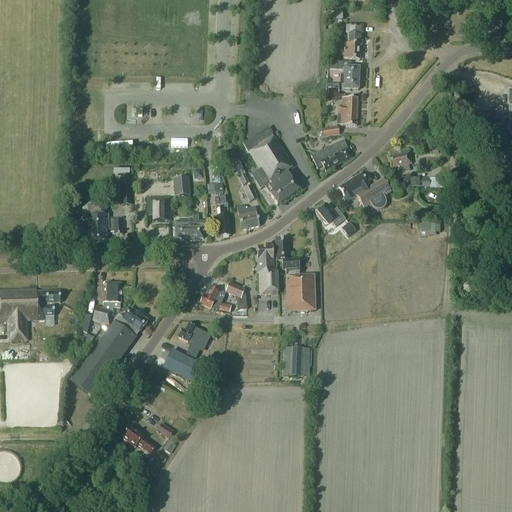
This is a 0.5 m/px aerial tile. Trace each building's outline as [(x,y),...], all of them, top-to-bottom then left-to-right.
[(348,60),(359,60),(360,45),(362,45),(363,26),(349,25),(349,26),(346,26),(345,33),(348,33),(348,45),(343,44),(343,59),(348,59),(348,60)] [(350,91),(358,91),(359,69),(350,69),(350,63),(345,63),(341,63),(340,69),(343,69),(343,71),(342,76),(344,76),(343,79),(341,79),(341,83),(343,83),(343,85),(342,85),(341,92),(350,92),(350,91)] [(505,119),(510,119),(510,135),(511,135),(511,94),(511,95),(510,95),(510,96),(510,110),(502,110),(502,109),(496,109),(492,109),(492,111),(484,111),(484,112),(484,118),(492,118),(492,125),(502,125),(502,123),(505,123),(505,119)] [(341,116),(340,126),(356,127),(357,99),(342,98),(341,107),(338,107),(337,115),(341,116)] [(321,130),(322,139),(339,136),(338,127),(321,130)] [(273,138),(271,135),(272,134),(269,128),(242,145),(249,156),(256,167),(258,170),(250,176),(260,190),(264,188),(269,195),(277,207),(299,191),(286,172),(293,167),(273,138)] [(317,170),(323,167),(325,172),(352,159),(343,141),(310,157),(317,170)] [(410,172),(408,165),(411,164),(409,150),(400,152),(401,155),(389,157),(391,169),(400,167),(402,173),(410,172)] [(202,172),(194,172),(194,176),(198,180),(202,180),(202,172)] [(245,174),(239,177),(243,186),(250,183),(245,174)] [(364,209),(370,205),(372,208),(375,210),(379,210),(382,209),(384,207),(386,203),(385,200),(383,197),(391,192),(383,180),(369,188),(361,175),(356,179),(356,178),(338,189),(344,198),(343,199),(346,203),(356,197),(364,209)] [(190,196),(188,178),(172,180),(174,198),(190,196)] [(420,179),(411,179),(412,188),(420,188),(429,188),(430,179),(420,179)] [(257,199),(251,186),(243,190),(249,203),(257,199)] [(122,206),(131,206),(129,187),(120,187),(122,206)] [(153,222),(170,222),(170,199),(146,199),(146,218),(153,217),(153,222)] [(215,207),(219,206),(225,205),(224,199),(215,200),(215,207)] [(106,216),(105,205),(92,205),(92,216),(88,217),(88,224),(81,224),(82,235),(88,234),(89,242),(106,241),(106,230),(108,229),(108,219),(108,216),(106,216)] [(225,205),(219,206),(220,218),(213,218),(214,227),(217,226),(218,238),(230,237),(228,215),(227,215),(226,205),(225,205)] [(327,226),(331,223),(335,228),(345,220),(336,209),(332,212),(326,205),(317,213),(327,226)] [(255,208),(244,210),(244,207),(236,209),(237,212),(241,231),(259,227),(255,208)] [(190,230),(190,240),(203,240),(203,230),(206,230),(206,223),(201,223),(201,215),(193,215),(193,223),(194,223),(194,230),(190,230)] [(114,233),(114,236),(122,236),(122,232),(124,232),(124,218),(110,219),(111,233),(114,233)] [(194,223),(193,223),(175,222),(175,223),(173,224),(173,229),(175,230),(175,240),(190,240),(190,230),(194,230),(194,223)] [(428,222),(428,233),(440,233),(440,222),(428,222)] [(353,229),(348,224),(341,230),(345,235),(353,229)] [(287,238),(275,239),(276,261),(281,261),(282,271),(285,271),(286,313),(315,312),(314,276),(299,277),(299,260),(288,261),(287,238)] [(257,248),(257,296),(277,295),(276,273),(276,269),(273,269),(272,247),(257,248)] [(468,284),(464,287),(464,292),(468,294),(472,291),(472,286),(468,284)] [(120,285),(105,285),(103,287),(103,309),(95,307),(92,322),(109,326),(113,309),(120,309),(120,304),(120,285)] [(227,294),(235,298),(236,305),(246,304),(244,291),(229,285),(226,293),(228,293),(227,294)] [(37,293),(37,290),(0,291),(0,322),(7,322),(8,343),(12,343),(27,342),(27,322),(45,321),(45,318),(54,317),(53,304),(60,304),(59,292),(37,293)] [(200,305),(210,310),(210,309),(229,314),(231,307),(221,305),(225,294),(222,293),(219,294),(210,290),(206,298),(204,297),(200,305)] [(71,383),(90,397),(115,363),(117,364),(140,332),(148,322),(141,317),(137,313),(137,314),(130,309),(122,319),(119,316),(95,348),(71,383)] [(182,330),(178,338),(181,340),(192,346),(195,347),(194,348),(202,352),(205,345),(207,346),(212,337),(188,325),(185,332),(182,330)] [(87,335),(84,341),(91,344),(94,338),(87,335)] [(309,350),(290,349),(289,378),(308,379),(309,350)] [(193,350),(191,356),(204,363),(206,355),(193,350)] [(171,351),(162,368),(193,384),(201,366),(171,351)] [(173,433),(161,425),(157,432),(168,440),(173,433)] [(129,428),(121,439),(135,449),(137,446),(150,456),(155,449),(142,439),(144,437),(137,431),(135,433),(129,428)] [(175,446),(170,443),(165,451),(170,454),(175,446)] [(154,459),(160,463),(163,458),(158,454),(154,459)]
